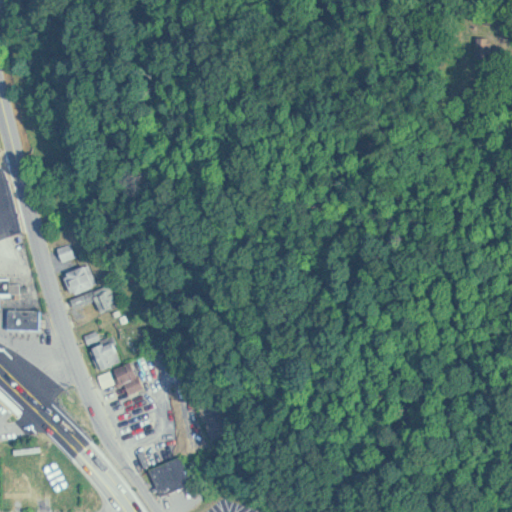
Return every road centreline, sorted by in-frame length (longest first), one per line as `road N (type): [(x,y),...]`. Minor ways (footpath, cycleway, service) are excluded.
road 1 (residential): [(158,511),(90,399),(0,87)]
road 2 (primary): [(132,511),(0,367)]
road 3 (residential): [(449,136),(447,37),(433,0)]
